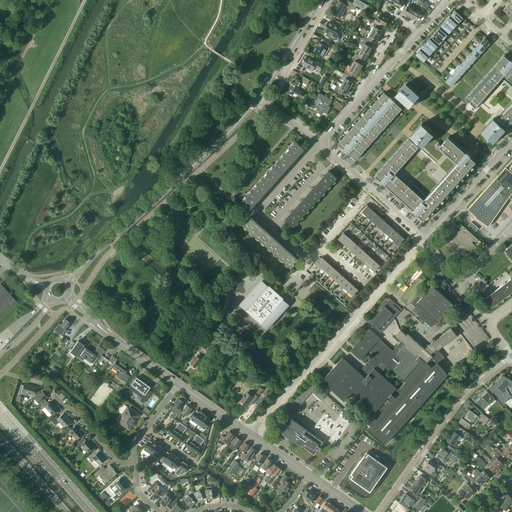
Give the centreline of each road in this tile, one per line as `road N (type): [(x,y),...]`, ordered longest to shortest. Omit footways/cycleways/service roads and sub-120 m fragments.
road 1 (tertiary): [(65,281),(257,98)]
road 2 (residential): [(250,433),(423,239)]
road 3 (residential): [(377,511),(458,400),(511,356)]
road 4 (track): [(0,171),(85,0)]
road 5 (residential): [(134,462),(120,463),(48,385),(22,378)]
road 6 (tertiary): [(178,384),(66,296)]
road 7 (secondary): [(89,511),(0,411)]
road 8 (residential): [(423,239),(511,140)]
